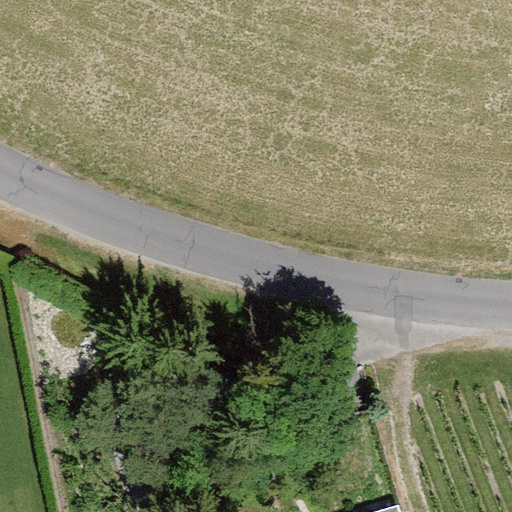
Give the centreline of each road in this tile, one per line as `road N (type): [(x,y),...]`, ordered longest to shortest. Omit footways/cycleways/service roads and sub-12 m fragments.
road 1 (unclassified): [(511,304),(285,277),(0,160)]
road 2 (track): [(401,291),(395,392),(429,511)]
